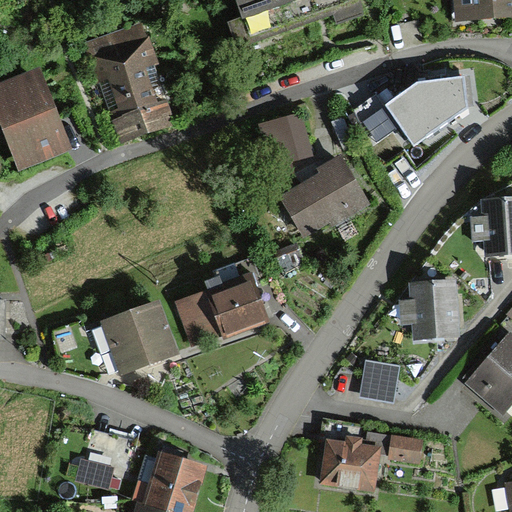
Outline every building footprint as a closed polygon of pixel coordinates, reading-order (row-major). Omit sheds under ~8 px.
[(354,0),(233,0),(232,1),(248,45),(355,6),(354,0)] [(511,0),(453,0),(455,24),(511,18),(511,0)] [(136,27),(86,45),(120,141),(171,123),(136,27)] [(60,148),(32,78),(0,90),(0,116),(19,165),(60,148)] [(418,91),(389,110),(414,148),(465,111),(461,84),(418,91)] [(307,156),(295,119),(266,129),(278,165),(307,156)] [(337,169),(279,202),(300,239),(359,206),(337,169)] [(511,256),(511,203),(481,205),(482,227),(470,227),(470,244),(484,243),(484,257),(511,256)] [(194,343),(258,322),(244,282),(180,303),(194,343)] [(450,338),(449,285),(410,286),(410,308),(398,308),(399,325),(412,324),(412,339),(450,338)] [(170,355),(152,309),(102,328),(120,374),(170,355)] [(511,346),(506,341),(467,385),(498,412),(511,396),(511,346)] [(399,368),(370,366),(368,398),(397,400),(399,368)] [(417,445),(388,442),(386,461),(415,464),(417,445)] [(325,448),(320,486),(368,491),(372,454),(325,448)] [(140,511),(187,511),(199,471),(155,459),(140,511)] [(105,487),(108,472),(78,466),(75,481),(105,487)]
